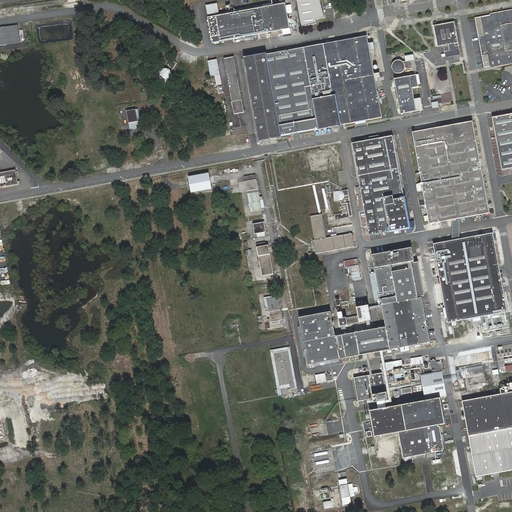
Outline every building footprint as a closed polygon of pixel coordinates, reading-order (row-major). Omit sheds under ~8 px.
[(299,0),(298,0),(302,26),(317,24),(316,20),(325,18),(322,0),(299,0)] [(222,43),(258,37),(258,41),(284,37),(291,35),(291,31),(286,4),(217,16),(208,18),(213,44),(222,43)] [(511,10),(491,14),(476,17),(476,19),(484,69),(492,67),(511,63),(511,10)] [(455,22),(436,25),(439,46),(458,43),(455,22)] [(19,25),(0,28),(0,46),(22,43),(19,25)] [(380,71),(378,62),(372,64),(370,51),(373,51),(373,47),(369,47),(367,37),(324,45),(339,126),(356,123),(366,121),(382,118),(374,72),(380,71)] [(324,45),(304,49),(319,130),(339,126),(324,45)] [(319,130),(304,49),(264,56),(244,60),(258,137),(259,141),(280,138),(319,130)] [(178,60),(173,57),(170,63),(174,66),(178,60)] [(396,61),(394,63),(394,64),(393,65),(392,67),(393,69),(393,71),(394,72),(396,73),(397,74),(399,74),(401,74),(402,74),(403,73),(404,72),(405,71),(406,70),(416,68),(415,61),(414,61),(413,57),(407,58),(408,62),(404,63),(404,62),(403,61),(401,61),(399,60),(397,61),(396,61)] [(234,58),(225,60),(235,115),(245,114),(234,58)] [(218,61),(212,62),(214,76),(220,75),(218,61)] [(461,65),(453,67),(454,73),(463,72),(461,65)] [(176,76),(165,67),(158,76),(169,84),(176,76)] [(395,80),(401,115),(417,112),(424,111),(422,98),(414,100),(412,89),(419,88),(417,76),(395,80)] [(129,123),(138,121),(136,109),(127,111),(129,123)] [(511,114),(494,118),(503,170),(511,168),(511,114)] [(473,122),(413,133),(430,224),(490,213),(473,122)] [(393,137),(353,144),(370,235),(409,228),(410,228),(393,137)] [(338,147),(307,152),(311,176),(342,171),(338,147)] [(0,188),(19,184),(17,170),(0,173),(0,188)] [(257,179),(247,181),(248,191),(259,189),(257,179)] [(335,215),(336,219),(353,216),(348,190),(342,191),(342,192),(344,195),(345,196),(345,198),(344,200),(341,201),(343,214),(335,215)] [(249,194),(252,212),(263,210),(265,209),(262,196),(260,196),(260,192),(249,194)] [(321,214),(308,216),(316,254),(355,248),(352,233),(325,238),(321,214)] [(265,222),(255,223),(256,233),(266,231),(265,222)] [(493,233),(434,244),(449,323),(508,312),(493,233)] [(258,247),(263,275),(274,273),(269,245),(265,246),(265,242),(257,244),(258,247)] [(421,293),(413,248),(372,256),(385,323),(354,330),(337,332),(333,312),(302,318),(311,365),(358,357),(391,351),(408,347),(409,351),(413,350),(412,347),(431,343),(421,293)] [(359,259),(345,261),(345,267),(350,267),(351,279),(361,278),(359,259)] [(276,297),(268,298),(272,324),(281,323),(280,319),(283,319),(280,300),(277,300),(276,297)] [(366,316),(338,321),(339,328),(367,323),(366,316)] [(288,348),(270,351),(278,390),(290,388),(290,385),(280,387),(274,354),(288,351),(288,348)] [(274,354),(280,387),(290,385),(290,388),(291,390),(295,389),(288,351),(274,354)] [(411,358),(412,365),(424,363),(423,357),(411,358)] [(403,360),(386,364),(381,365),(383,371),(387,370),(394,368),(394,366),(404,364),(403,360)] [(436,360),(431,361),(433,373),(442,371),(442,366),(437,363),(436,360)] [(383,373),(353,379),(357,406),(388,399),(383,373)] [(443,373),(422,376),(426,401),(447,397),(443,373)] [(316,376),(317,384),(326,382),(325,374),(316,376)] [(400,390),(393,391),(394,398),(401,397),(400,390)] [(511,391),(463,401),(470,434),(511,425),(511,391)] [(447,425),(442,401),(372,416),(377,440),(399,435),(405,460),(445,451),(440,426),(447,425)] [(348,485),(340,487),(342,498),(350,497),(348,485)] [(325,509),(334,508),(333,501),(324,502),(325,509)]
